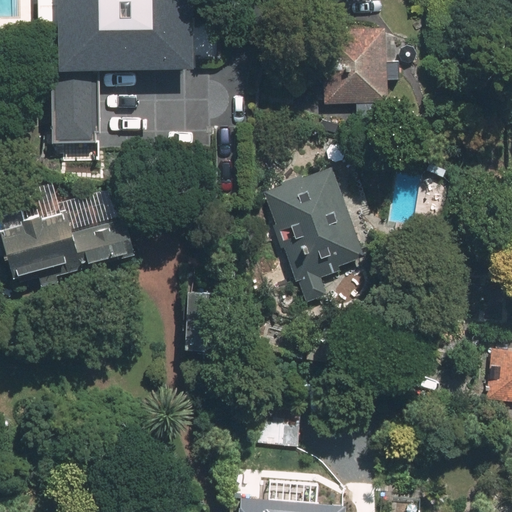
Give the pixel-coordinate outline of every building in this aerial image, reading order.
[(40,0),(40,14),(59,14),(59,138),(108,138),(108,66),(208,66),(207,0),(40,0)] [(390,44),(390,23),(327,24),(328,99),(393,97),(392,78),(406,77),(405,43),(390,44)] [(145,241),(121,155),(32,180),(37,198),(0,208),(0,227),(14,279),(145,241)] [(334,163),(267,188),(279,221),(272,223),(280,247),(286,245),(303,293),(371,270),(334,163)] [(199,255),(192,343),(245,347),(252,259),(199,255)] [(380,329),(303,325),(301,358),(378,362),(380,329)] [(511,344),(494,344),(493,397),(511,397),(511,344)] [(302,444),(304,396),(264,395),(262,442),(302,444)] [(342,511),(342,510),(238,502),(236,511),(342,511)]
